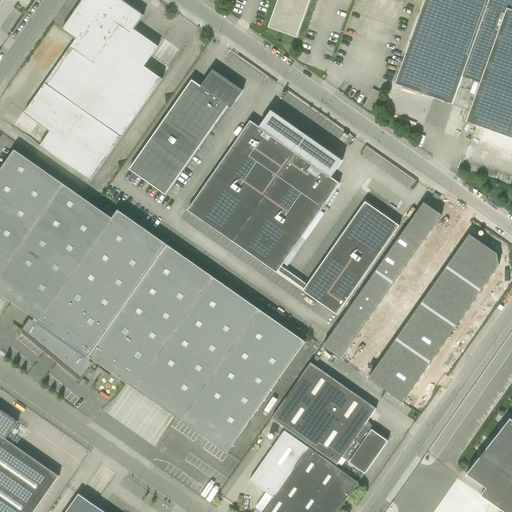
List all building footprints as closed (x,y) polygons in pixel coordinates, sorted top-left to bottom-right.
[(40,146),(90,182),(162,80),(144,67),(158,47),(133,30),(144,16),(121,0),(82,0),(61,30),(75,40),(24,113),(50,132),(40,146)] [(278,0),(269,27),(296,37),(309,0),(278,0)] [(511,0),(424,0),(395,84),(452,105),(462,77),(480,83),(466,122),(511,138),(511,0)] [(235,89),(237,87),(212,69),(200,86),(192,80),(129,170),(165,195),(228,106),(231,108),(243,91),(242,90),(240,93),(235,89)] [(450,106),(393,86),(385,109),(442,129),(445,122),(450,106)] [(362,105),(372,112),(383,95),(373,89),(362,105)] [(278,272),(294,283),(297,278),(281,267),(339,184),(331,178),(342,161),(306,135),(306,136),(303,135),(304,134),(304,133),(304,132),(303,132),(303,131),(302,131),(301,131),(300,131),(299,132),(298,130),(271,110),(259,127),(250,121),(186,210),(277,273),(278,272)] [(14,150),(0,170),(0,294),(11,302),(34,318),(33,321),(30,319),(22,330),(23,330),(48,351),(48,352),(49,352),(58,359),(57,359),(58,360),(58,359),(81,378),(81,379),(92,363),(90,361),(91,358),(127,383),(176,417),(216,445),(227,453),(233,445),(305,342),(216,279),(117,211),(112,219),(23,156),(14,150)] [(297,278),(294,283),(303,290),(302,291),(337,315),(337,314),(366,273),(399,226),(365,202),(359,210),(307,285),(297,278)] [(425,202),(415,217),(432,229),(442,215),(425,202)] [(415,217),(408,226),(426,238),(432,229),(415,217)] [(408,226),(402,235),(420,247),(426,238),(408,226)] [(469,234),(459,248),(476,260),(486,247),(469,234)] [(402,235),(396,244),(413,256),(420,247),(402,235)] [(396,244),(389,253),(407,265),(413,256),(396,244)] [(486,247),(476,260),(494,273),(499,266),(498,255),(486,247)] [(459,248),(453,257),(470,269),(476,260),(459,248)] [(389,253),(383,262),(400,274),(407,265),(389,253)] [(453,257),(446,266),(464,278),(470,269),(453,257)] [(476,260),(470,269),(488,282),(494,273),(476,260)] [(383,262),(377,271),(394,283),(400,274),(383,262)] [(446,266),(440,275),(457,287),(464,278),(446,266)] [(470,269),(464,278),(481,291),(488,282),(470,269)] [(377,271),(370,280),(388,292),(394,283),(377,271)] [(440,275),(433,284),(451,296),(457,287),(440,275)] [(464,278),(457,287),(475,300),(481,291),(464,278)] [(370,280),(364,289),(381,301),(388,292),(370,280)] [(433,284),(427,293),(445,305),(451,296),(433,284)] [(457,287),(451,296),(468,309),(475,300),(457,287)] [(364,289),(357,298),(375,310),(381,301),(364,289)] [(427,293),(421,302),(438,314),(445,305),(427,293)] [(451,296),(445,305),(462,318),(468,309),(451,296)] [(357,298),(351,307),(369,319),(375,310),(357,298)] [(421,302),(414,311),(432,323),(438,314),(421,302)] [(445,305),(438,314),(456,327),(462,318),(445,305)] [(351,307),(345,316),(362,328),(369,319),(351,307)] [(414,311),(408,320),(425,332),(432,323),(414,311)] [(438,314),(432,323),(449,336),(456,327),(438,314)] [(345,316),(338,325),(356,337),(362,328),(345,316)] [(408,320),(402,329),(419,341),(425,332),(408,320)] [(432,323),(425,332),(443,345),(449,336),(432,323)] [(338,325),(332,334),(349,346),(356,337),(338,325)] [(402,329),(395,338),(413,350),(419,341),(402,329)] [(426,333),(419,341),(437,354),(443,345),(426,333)] [(332,334),(323,346),(341,359),(349,346),(332,334)] [(395,338),(389,347),(406,359),(413,350),(395,338)] [(419,341),(413,350),(430,363),(437,354),(419,341)] [(390,348),(383,357),(400,368),(406,359),(390,348)] [(413,350),(406,359),(424,372),(430,363),(413,350)] [(383,357),(377,366),(394,377),(400,368),(383,357)] [(406,359),(400,368),(418,381),(424,372),(406,359)] [(342,458),(365,474),(388,441),(365,425),(376,409),(310,363),(271,419),(337,464),(342,458)] [(377,366),(368,378),(385,390),(394,377),(377,366)] [(400,368),(394,377),(411,390),(418,381),(400,368)] [(394,377),(385,390),(402,402),(411,390),(394,377)] [(0,511),(33,511),(53,484),(59,476),(49,469),(32,458),(31,457),(14,445),(6,439),(18,422),(0,409),(0,511)] [(511,511),(511,419),(510,418),(466,474),(486,488),(481,495),(506,511),(511,511)] [(273,498),(263,511),(338,511),(358,483),(285,431),(250,481),(273,498)] [(72,503),(65,511),(104,511),(101,510),(80,495),(78,494),(78,495),(72,503)]
